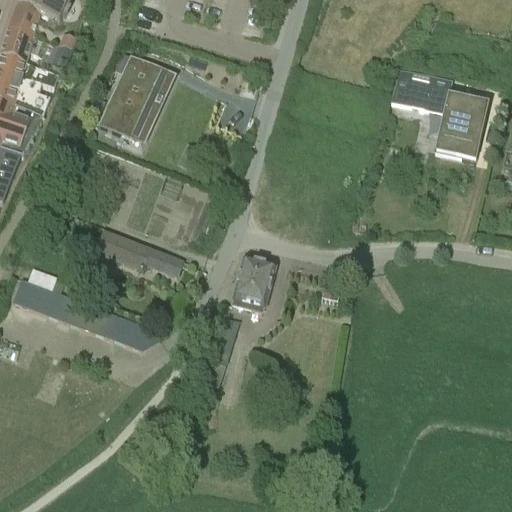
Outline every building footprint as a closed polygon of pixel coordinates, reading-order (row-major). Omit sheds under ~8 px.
[(7,33),(7,34),(33,43),(40,18),(59,27),(70,5),(61,0),(20,0),(17,6),(7,33)] [(0,60),(26,69),(33,43),(7,34),(0,57),(0,60)] [(62,44),(59,51),(71,55),(75,43),(64,39),(62,44)] [(64,74),(71,55),(59,51),(53,70),(64,74)] [(43,126),(59,82),(54,80),(26,69),(0,60),(0,108),(12,113),(42,125),(43,126)] [(132,62),(101,130),(121,139),(125,130),(144,139),(164,96),(162,95),(169,79),(132,62)] [(423,112),(431,114),(439,83),(430,81),(423,112)] [(452,86),(439,83),(431,114),(443,116),(434,159),(454,163),(468,105),(449,101),(452,86)] [(488,110),(468,105),(454,163),(475,168),(488,110)] [(24,164),(42,125),(12,113),(0,108),(0,155),(21,163),(24,164)] [(511,121),(500,175),(511,178),(511,121)] [(0,209),(2,211),(21,163),(0,155),(0,209)] [(82,208),(61,200),(56,215),(78,223),(82,208)] [(189,269),(183,267),(104,238),(96,260),(142,277),(144,271),(177,283),(181,272),(187,274),(189,269)] [(275,272),(242,263),(231,304),(263,313),(275,272)] [(39,280),(35,291),(52,297),(56,286),(39,280)] [(164,340),(59,300),(53,298),(52,297),(35,291),(21,285),(12,308),(143,356),(164,340)] [(237,330),(220,324),(213,347),(231,352),(237,330)] [(230,354),(213,350),(208,365),(224,370),(230,354)] [(225,372),(208,366),(198,398),(214,404),(225,372)]
